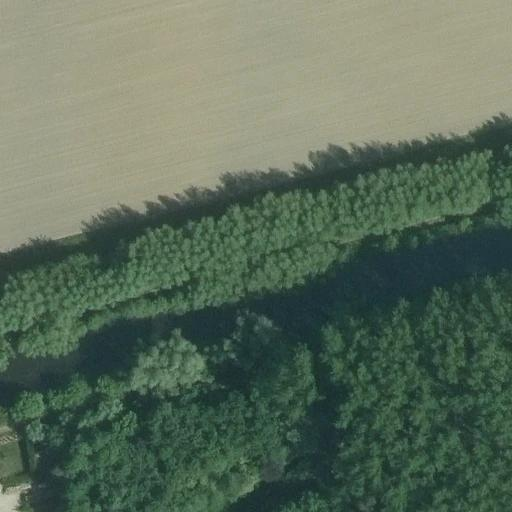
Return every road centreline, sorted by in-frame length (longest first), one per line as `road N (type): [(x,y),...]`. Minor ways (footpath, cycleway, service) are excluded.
road 1 (track): [(0,433),(511,292)]
road 2 (track): [(224,511),(306,448),(334,442),(369,407),(511,369)]
